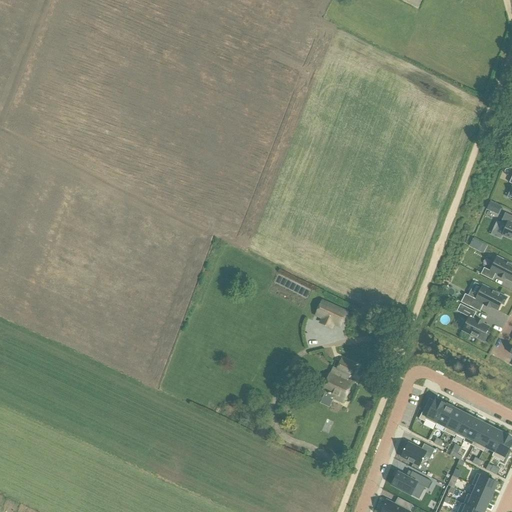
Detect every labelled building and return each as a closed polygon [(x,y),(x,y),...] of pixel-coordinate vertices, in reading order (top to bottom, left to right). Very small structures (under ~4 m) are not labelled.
[(499,215),(502,207),(491,202),(487,210),(499,215)] [(511,216),(505,213),(501,224),(506,226),(502,236),(511,239),(511,216)] [(511,264),(497,257),(490,271),(484,268),(481,275),(493,280),(496,274),(499,276),(498,277),(505,280),(506,279),(511,282),(511,264)] [(504,305),(507,298),(483,285),(476,300),(484,304),(484,305),(491,309),(491,308),(498,311),(502,304),(504,305)] [(473,298),(465,295),(461,302),(469,306),(473,298)] [(323,323),(331,327),(334,322),(341,326),(347,313),(324,302),(318,315),(325,318),(323,323)] [(486,334),(490,327),(483,324),(484,323),(477,319),(476,320),(473,319),(476,312),(460,304),(457,311),(469,318),(462,331),(485,342),(488,335),(486,334)] [(325,392),(335,397),(334,399),(343,404),(353,383),(347,380),(349,375),(351,376),(355,365),(342,359),(334,376),(333,375),(325,392)] [(425,407),(419,419),(424,422),(426,420),(436,425),(446,404),(437,400),(436,399),(435,401),(430,410),(425,408),(425,407)] [(446,404),(436,425),(437,423),(446,427),(444,432),(456,410),(447,405),(446,405),(446,404)] [(456,410),(444,432),(445,432),(454,437),(465,414),(456,410)] [(465,414),(454,437),(455,435),(464,439),(463,442),(464,442),(475,419),(466,415),(465,414)] [(475,419),(464,442),(473,447),(485,424),(475,419)] [(485,424),(473,447),(483,452),(495,429),(494,429),(485,424)] [(495,429),(483,452),(484,452),(486,448),(495,452),(492,456),(493,456),(493,457),(505,434),(504,434),(495,429)] [(511,437),(505,434),(493,457),(503,462),(511,444),(511,437)] [(404,451),(401,457),(420,467),(425,457),(430,460),(435,450),(424,444),(422,450),(408,443),(408,444),(406,443),(402,450),(404,451)] [(399,474),(392,487),(411,496),(417,485),(425,489),(429,491),(433,483),(412,473),(409,479),(399,474)] [(472,484),(493,494),(493,493),(498,483),(477,474),(472,484)] [(453,476),(448,486),(451,487),(453,488),(458,478),(453,476)] [(468,494),(488,504),(488,503),(493,494),(472,484),(472,485),(476,487),(472,496),(468,494)] [(462,503),(461,504),(480,511),(484,511),(488,504),(468,494),(464,504),(462,503)] [(387,500),(380,511),(409,511),(412,505),(405,501),(401,508),(395,504),(387,500)]
